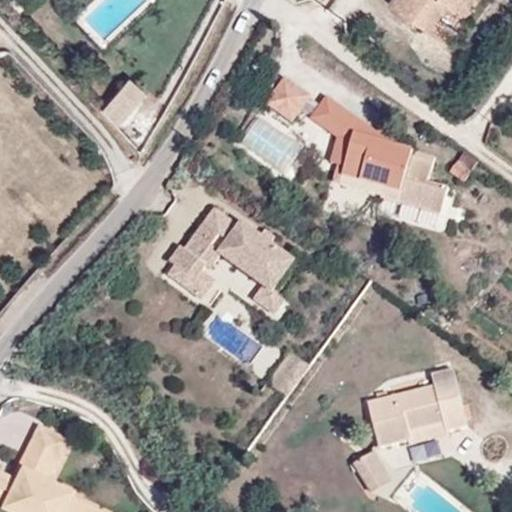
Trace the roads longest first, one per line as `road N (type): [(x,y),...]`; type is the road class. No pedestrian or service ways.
road 1 (residential): [(0,354),(202,110),(255,0)]
road 2 (residential): [(274,0),(511,174)]
